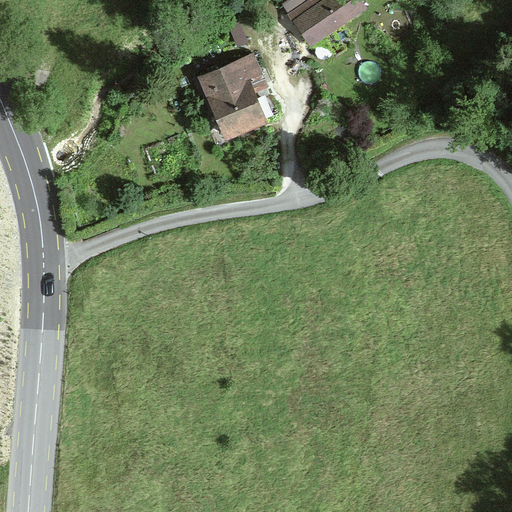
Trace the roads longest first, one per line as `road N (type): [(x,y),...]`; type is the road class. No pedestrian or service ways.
road 1 (residential): [(511,189),(493,164),(446,148),(410,152),(300,201),(210,215),(42,261)]
road 2 (secondary): [(28,511),(42,261)]
road 3 (secondary): [(42,261),(28,169),(0,95)]
